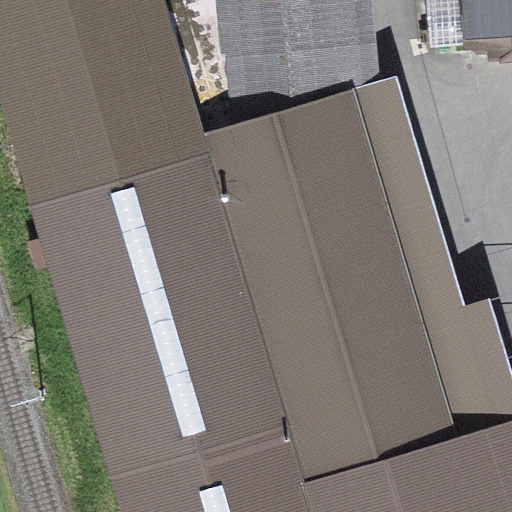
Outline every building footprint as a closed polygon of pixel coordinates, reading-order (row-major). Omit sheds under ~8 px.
[(27,190),(87,172),(201,138),(199,132),(193,53),(232,50),(228,0),(0,0),(0,99),(13,143),(27,190)] [(199,132),(201,138),(251,305),(221,314),(251,414),(229,421),(253,499),(449,436),(346,89),(338,0),(228,0),(232,50),(193,53),(199,132)] [(511,0),(468,0),(471,42),(511,39),(511,0)] [(457,457),(511,441),(511,362),(494,303),(462,312),(394,83),(376,89),(350,96),(457,457)] [(87,172),(27,190),(122,511),(174,511),(102,267),(114,264),(87,172)]
